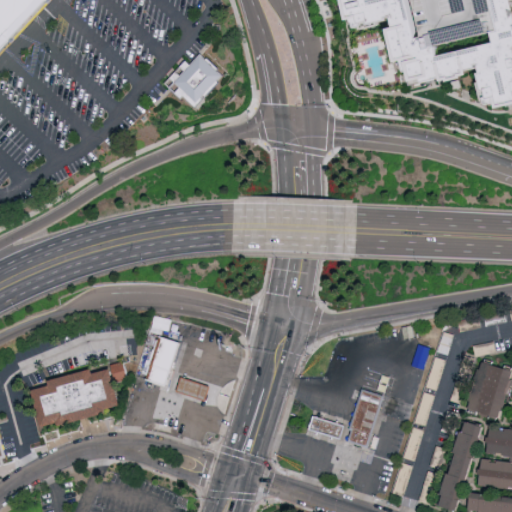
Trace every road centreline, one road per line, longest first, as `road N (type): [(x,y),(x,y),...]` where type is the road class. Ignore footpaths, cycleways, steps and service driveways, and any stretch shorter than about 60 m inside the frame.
road 1 (residential): [(0,498),(61,463),(108,451),(152,454),(353,511)]
road 2 (trunk): [(279,128),(140,167),(0,247)]
road 3 (trunk): [(230,227),(130,239),(0,287)]
road 4 (trunk): [(285,329),(511,292)]
road 5 (trunk): [(511,170),(388,137),(313,130)]
road 6 (tertiary): [(285,329),(294,290),(297,158)]
road 7 (trunk): [(355,230),(230,227)]
road 8 (trunk): [(391,232),(425,245),(511,250)]
road 9 (trunk): [(511,224),(426,219),(391,232)]
